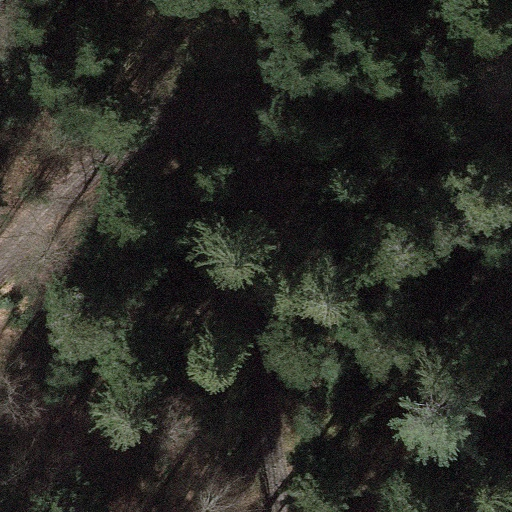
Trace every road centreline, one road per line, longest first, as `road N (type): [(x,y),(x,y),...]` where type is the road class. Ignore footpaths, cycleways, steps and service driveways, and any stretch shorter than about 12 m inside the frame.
road 1 (track): [(0,276),(99,176),(192,117),(345,88),(449,142),(491,240),(511,449)]
road 2 (track): [(192,117),(252,220),(273,511)]
